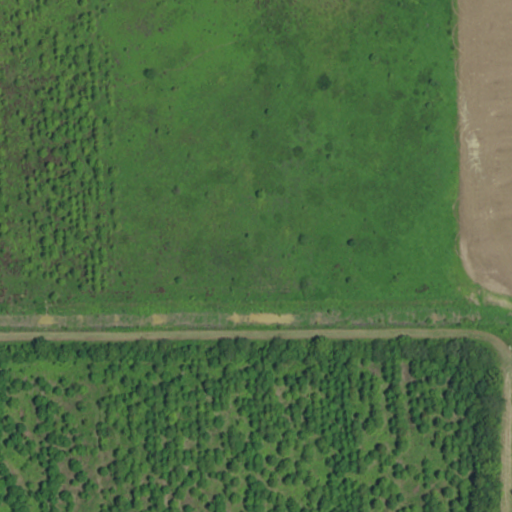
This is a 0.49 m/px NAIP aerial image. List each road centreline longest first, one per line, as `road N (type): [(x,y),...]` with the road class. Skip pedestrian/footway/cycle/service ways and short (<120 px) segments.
road 1 (track): [(511,383),(0,384)]
road 2 (track): [(496,511),(495,384)]
